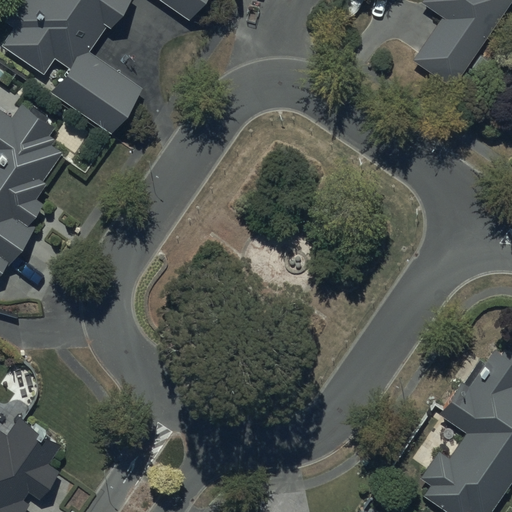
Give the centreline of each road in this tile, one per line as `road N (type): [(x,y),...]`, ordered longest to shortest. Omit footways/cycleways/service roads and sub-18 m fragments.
road 1 (residential): [(170,399),(111,309),(127,253),(257,90),(290,84)]
road 2 (residential): [(475,213),(318,427),(292,442),(221,438)]
road 3 (residential): [(290,84),(475,213)]
road 4 (residential): [(98,511),(170,399)]
